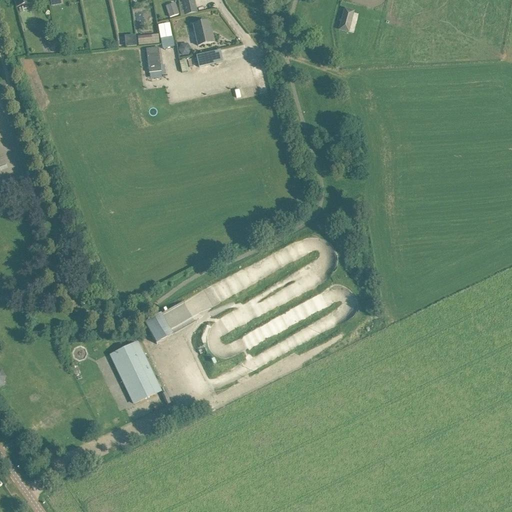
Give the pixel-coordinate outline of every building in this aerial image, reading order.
[(194,0),(188,0),(182,1),(179,2),(181,16),(186,15),(197,13),(194,0)] [(175,2),(165,6),(169,18),(179,14),(175,2)] [(339,30),(348,33),(354,11),(344,8),(339,30)] [(31,13),(24,14),(25,24),(26,24),(27,26),(32,25),(31,13)] [(208,21),(198,24),(193,25),(198,46),(215,42),(213,34),(211,34),(208,21)] [(158,26),(160,39),(161,39),(172,38),(172,37),(173,37),(172,37),(169,24),(158,26)] [(158,35),(138,37),(139,46),(159,44),(158,35)] [(135,36),(126,37),(127,48),(137,47),(135,36)] [(172,38),(161,39),(163,49),(174,47),(172,37),(172,38)] [(180,55),(191,54),(190,44),(180,44),(180,55)] [(158,48),(146,49),(149,73),(150,73),(150,79),(162,78),(161,74),(161,72),(161,66),(158,48)] [(221,52),(197,57),(200,69),(224,64),(221,52)] [(163,313),(144,324),(157,345),(175,334),(172,329),(163,313)] [(161,392),(137,343),(111,355),(134,404),(161,392)]
